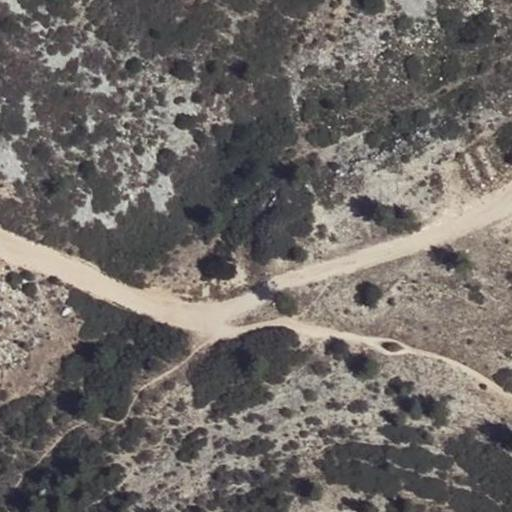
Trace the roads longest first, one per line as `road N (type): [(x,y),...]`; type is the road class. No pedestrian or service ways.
road 1 (track): [(511,194),(209,320)]
road 2 (track): [(209,320),(161,311),(0,238)]
